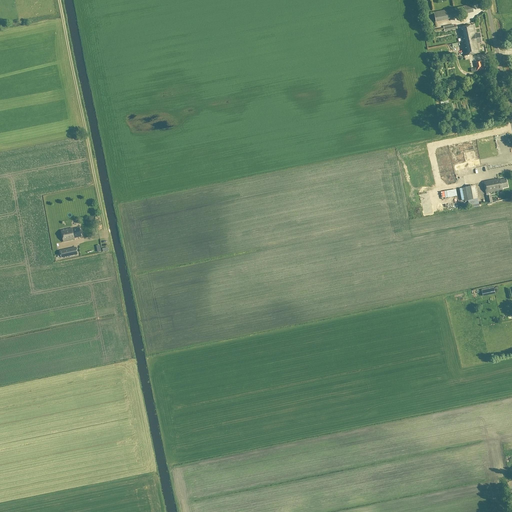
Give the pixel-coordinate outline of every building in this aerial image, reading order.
[(436,21),(457,17),(456,11),(435,16),(436,21)] [(463,42),(480,38),(479,34),(475,34),(474,25),(458,28),(460,38),(462,38),(463,42)] [(463,42),(461,42),(464,56),(479,53),(477,44),(481,43),(480,38),(463,42)] [(497,179),(484,182),(486,193),(497,191),(502,190),(502,189),(507,187),(506,179),(500,180),(500,179),(497,180),(497,179)] [(479,206),(475,186),(466,188),(470,208),(479,206)] [(72,228),(61,231),(63,242),(74,240),(74,238),(82,236),(80,228),(72,230),(72,228)] [(77,255),(76,248),(62,251),(59,251),(61,258),(64,258),(77,255)] [(483,297),(495,294),(493,287),(481,289),(483,297)]
